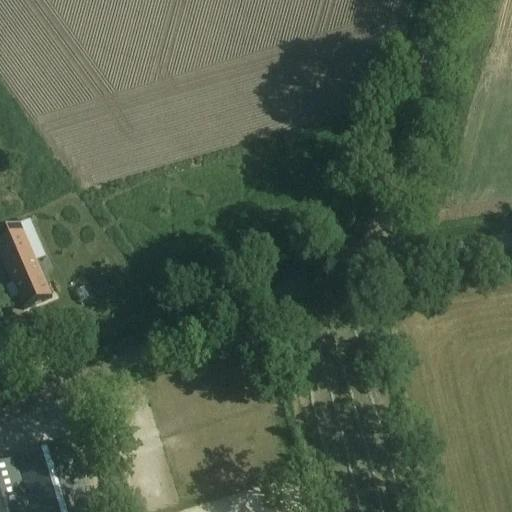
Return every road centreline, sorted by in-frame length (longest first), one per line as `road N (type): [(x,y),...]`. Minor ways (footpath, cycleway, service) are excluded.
road 1 (unclassified): [(0,414),(371,263)]
road 2 (unclassified): [(371,263),(444,0)]
road 3 (unclassified): [(371,263),(511,239)]
